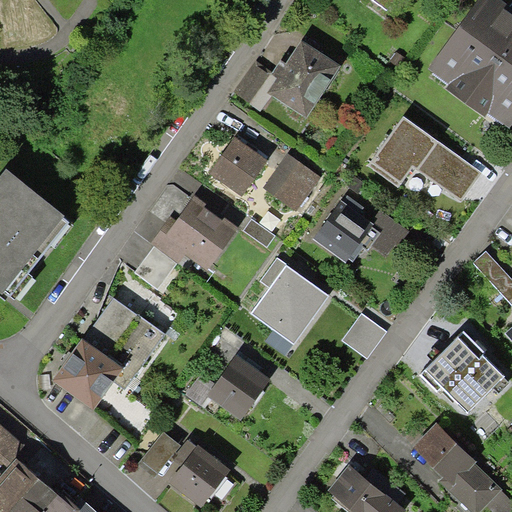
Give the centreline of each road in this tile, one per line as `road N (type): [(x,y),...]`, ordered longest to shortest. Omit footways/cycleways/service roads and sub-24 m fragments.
road 1 (residential): [(0,385),(282,0)]
road 2 (residential): [(511,189),(276,511)]
road 3 (residential): [(143,511),(0,385)]
